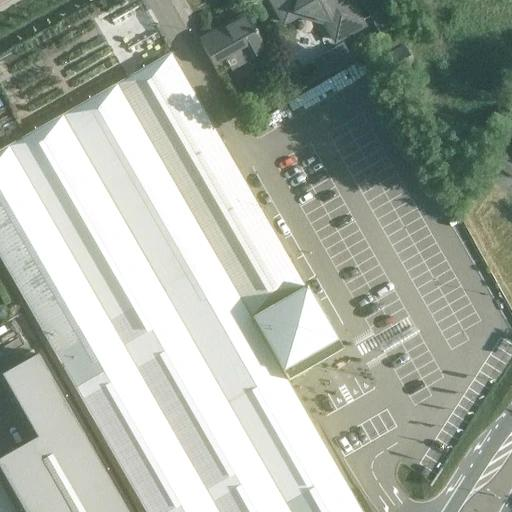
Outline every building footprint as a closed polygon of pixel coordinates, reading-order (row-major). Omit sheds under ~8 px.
[(270,0),(283,22),(296,15),(297,12),(326,20),(325,23),(335,40),(361,25),(346,0),(270,0)] [(393,27),(380,4),(367,11),(380,34),(393,27)] [(230,66),(233,71),(267,52),(245,15),(242,17),(240,14),(222,25),(224,28),(200,42),(203,47),(202,47),(217,73),(230,66)] [(335,50),(343,64),(349,60),(341,46),(335,50)] [(403,46),(401,47),(381,58),(380,58),(393,81),(416,68),(403,46)] [(0,260),(144,511),(361,511),(357,504),(347,487),(282,372),(336,341),(170,53),(0,151),(0,260)] [(234,80),(226,85),(235,100),(243,95),(234,80)] [(511,159),(499,152),(492,163),(511,175),(511,159)] [(0,375),(0,377),(35,439),(0,458),(0,475),(21,511),(127,511),(37,354),(0,375)] [(15,511),(0,485),(0,511),(15,511)]
